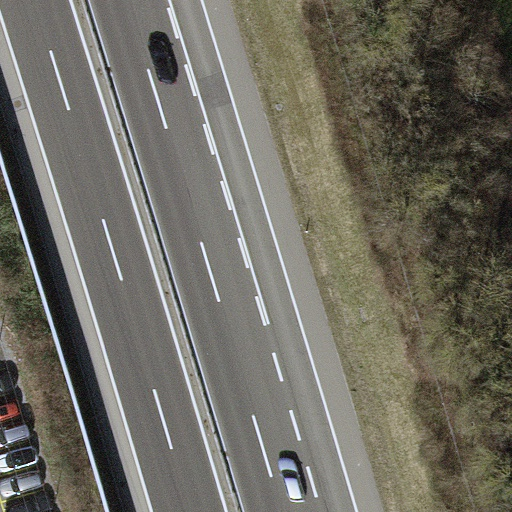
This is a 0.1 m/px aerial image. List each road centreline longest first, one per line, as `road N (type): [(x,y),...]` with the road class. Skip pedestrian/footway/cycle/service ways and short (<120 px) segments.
road 1 (motorway): [(284,511),(130,0)]
road 2 (motorway): [(32,0),(186,511)]
